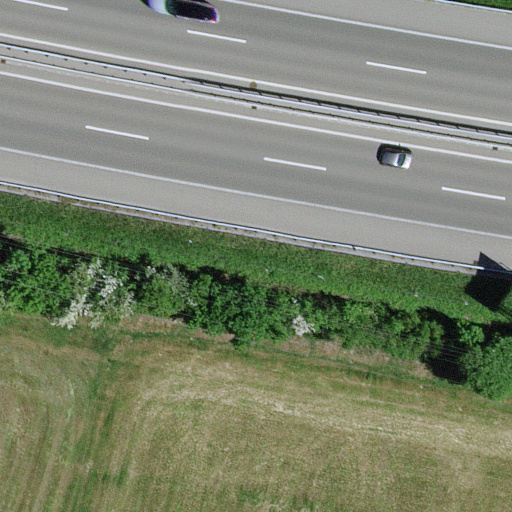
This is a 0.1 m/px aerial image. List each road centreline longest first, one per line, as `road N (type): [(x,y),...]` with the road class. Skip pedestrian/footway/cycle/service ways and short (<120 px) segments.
road 1 (motorway): [(0,109),(511,205)]
road 2 (motorway): [(511,98),(0,3)]
